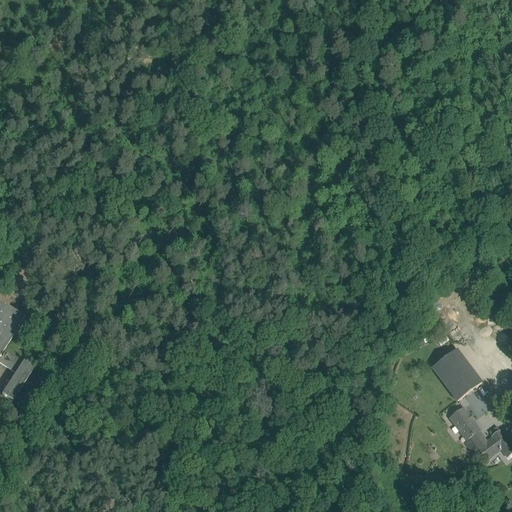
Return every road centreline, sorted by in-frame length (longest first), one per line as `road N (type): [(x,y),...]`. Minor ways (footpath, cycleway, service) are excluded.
road 1 (track): [(511,274),(427,252),(334,256),(277,210),(194,169),(0,152)]
road 2 (track): [(0,283),(57,156),(150,27),(154,0)]
road 3 (track): [(511,261),(471,185),(443,78),(447,0)]
road 4 (track): [(393,254),(443,78)]
